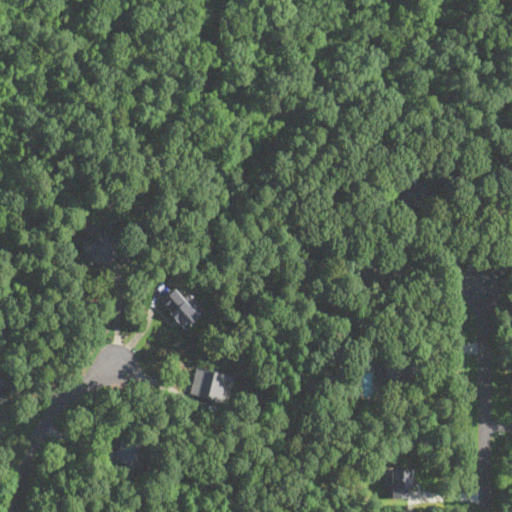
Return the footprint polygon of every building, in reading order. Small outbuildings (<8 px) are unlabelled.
[(433,165),(404,178),(406,183),(391,190),(399,209),(444,190),(433,165)] [(82,264),(115,263),(114,232),(82,233),(82,264)] [(376,264),(370,283),(386,289),(392,269),(376,264)] [(200,312),(175,286),(158,303),(184,329),(200,312)] [(414,360),(386,360),(386,386),(414,386),(414,360)] [(221,392),(229,394),(233,374),(195,366),(189,394),(219,401),(221,392)] [(109,460),(131,468),(140,443),(118,435),(109,460)] [(413,467),(384,467),(384,487),(392,487),(392,497),(413,497),(413,467)]
